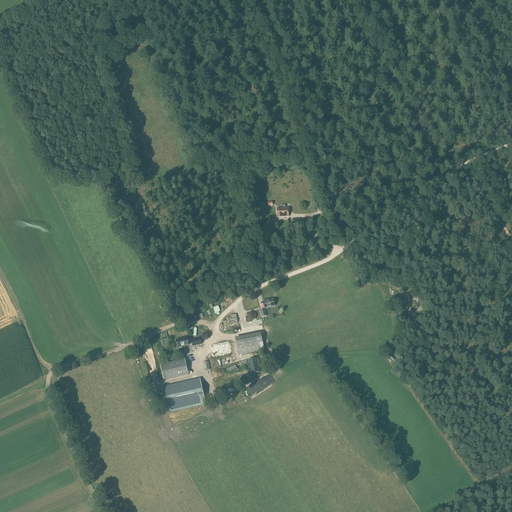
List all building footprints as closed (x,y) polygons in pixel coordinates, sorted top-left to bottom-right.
[(277,208),(277,217),(288,217),(288,207),(277,208)] [(264,309),(275,306),(273,300),(267,301),(263,302),(264,309)] [(247,314),(247,319),(252,321),(255,319),(255,314),(251,312),(247,314)] [(261,333),(235,338),(239,356),(259,351),(259,350),(264,348),(261,333)] [(216,349),(230,345),(227,337),(214,341),(216,349)] [(189,345),(187,338),(176,340),(178,347),(189,345)] [(146,363),(147,363),(149,378),(155,377),(151,352),(144,353),(146,363)] [(260,358),(261,362),(266,363),(269,359),(267,355),(263,354),(260,358)] [(227,369),(246,360),(245,358),(226,366),(227,369)] [(260,369),(257,358),(248,360),(251,374),(260,372),(259,369),(260,369)] [(185,360),(172,363),(160,366),(164,381),(188,375),(185,360)] [(249,366),(246,361),(227,370),(229,374),(249,366)] [(199,380),(162,388),(167,413),(205,405),(199,380)]
